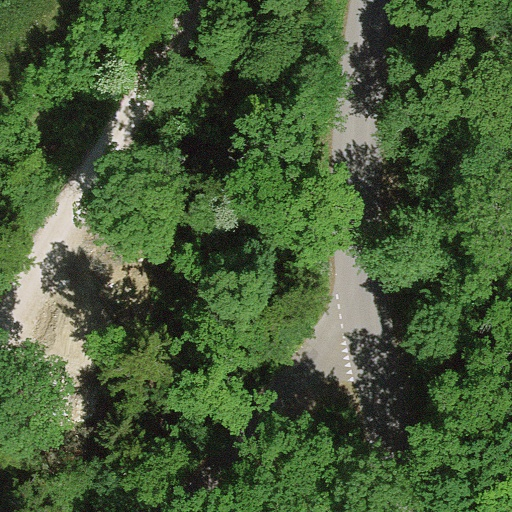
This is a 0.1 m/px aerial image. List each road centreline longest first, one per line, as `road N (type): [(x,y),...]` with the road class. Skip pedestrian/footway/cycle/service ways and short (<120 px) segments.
road 1 (residential): [(0,336),(203,0)]
road 2 (tertiary): [(379,0),(353,268),(362,316)]
road 3 (residential): [(185,511),(189,496),(362,316)]
road 4 (tertiary): [(362,316),(397,511)]
